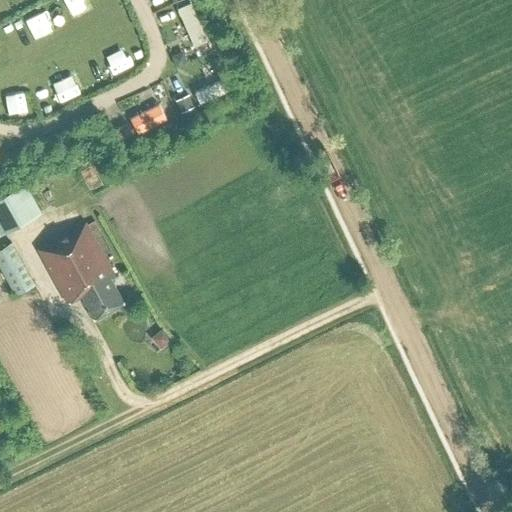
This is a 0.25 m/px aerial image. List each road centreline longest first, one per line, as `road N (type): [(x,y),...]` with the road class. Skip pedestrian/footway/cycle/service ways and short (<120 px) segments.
road 1 (unclassified): [(490,511),(249,0)]
road 2 (track): [(0,477),(387,288)]
